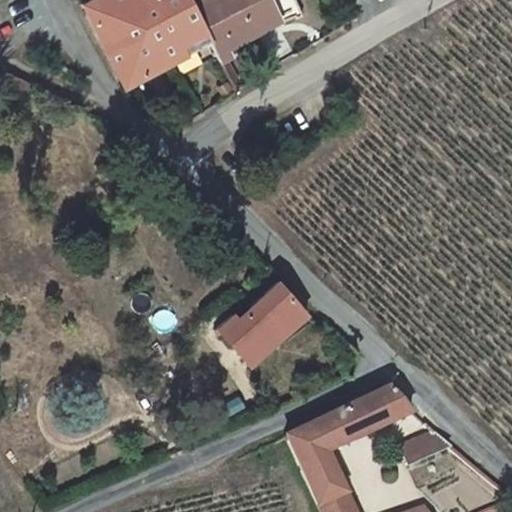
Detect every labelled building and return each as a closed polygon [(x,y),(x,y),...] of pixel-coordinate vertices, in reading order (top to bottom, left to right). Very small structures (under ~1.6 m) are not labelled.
[(190,0),(87,0),(81,3),(94,31),(123,86),(210,38),(190,0)] [(295,0),(190,0),(210,38),(211,41),(209,42),(215,53),(227,47),(299,8),(295,0)] [(227,47),(215,53),(221,62),(232,56),(227,47)] [(0,84),(25,97),(31,85),(0,70),(0,84)] [(217,327),(237,351),(253,336),(265,326),(269,331),(277,340),(306,314),(278,281),(236,318),(232,314),(217,327)] [(265,326),(253,336),(257,341),(269,331),(265,326)] [(353,511),(325,452),(411,412),(389,387),(284,437),(319,511),(427,511),(424,508),(412,511),(353,511)] [(408,464),(449,446),(432,432),(399,445),(408,464)]
